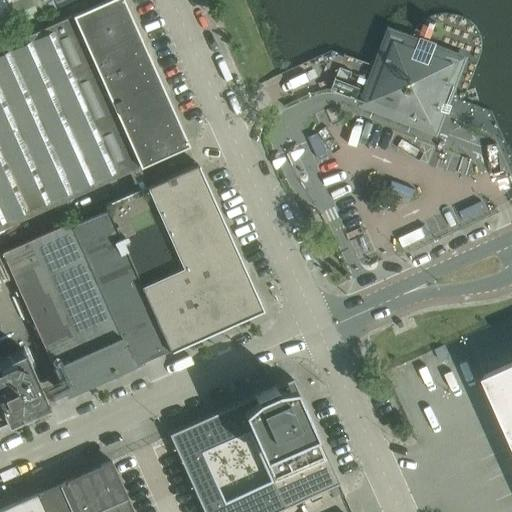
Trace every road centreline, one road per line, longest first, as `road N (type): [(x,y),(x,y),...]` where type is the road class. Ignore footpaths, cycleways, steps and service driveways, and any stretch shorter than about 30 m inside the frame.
road 1 (unclassified): [(172,0),(321,331)]
road 2 (unclassified): [(321,331),(0,471)]
road 3 (unknown): [(511,327),(462,343),(424,370),(420,386),(446,465)]
road 4 (unclassified): [(321,331),(400,511)]
road 5 (unclassified): [(511,239),(417,280),(402,296)]
